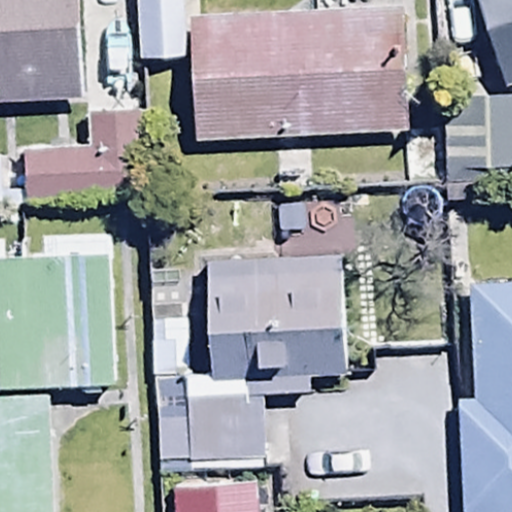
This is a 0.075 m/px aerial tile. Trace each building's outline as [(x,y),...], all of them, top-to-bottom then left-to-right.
[(0,0),(0,60),(79,57),(76,0),(0,0)] [(401,92),(399,0),(194,0),(196,96),(401,92)] [(511,0),(488,0),(504,43),(511,40),(511,0)] [(511,95),(440,97),(442,184),(511,182),(511,95)] [(88,148),(21,150),(22,202),(143,200),(141,111),(88,112),(88,148)] [(0,511),(51,511),(50,384),(111,383),(109,237),(34,238),(35,257),(2,257),(2,245),(0,245),(0,511)] [(511,511),(511,283),(467,285),(471,400),(455,400),(459,511),(511,511)] [(265,511),(264,437),(173,439),(174,511),(265,511)]
